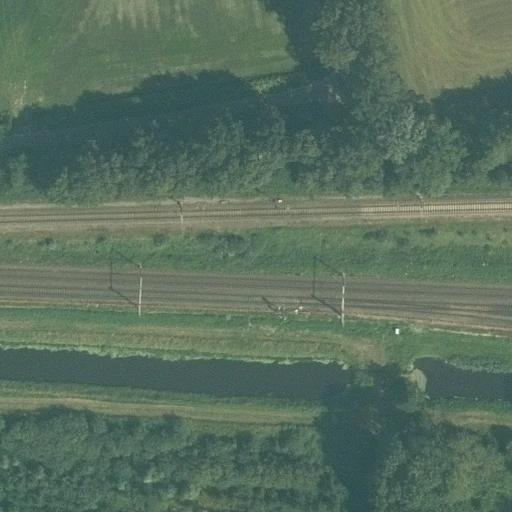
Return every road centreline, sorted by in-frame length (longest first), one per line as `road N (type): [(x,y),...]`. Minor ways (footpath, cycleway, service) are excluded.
road 1 (track): [(0,324),(329,338),(357,347),(377,368),(366,408),(346,420),(0,405)]
road 2 (unclassified): [(353,69),(304,95),(0,145)]
road 3 (unclassified): [(511,139),(394,137),(353,69)]
road 4 (track): [(366,408),(511,424)]
